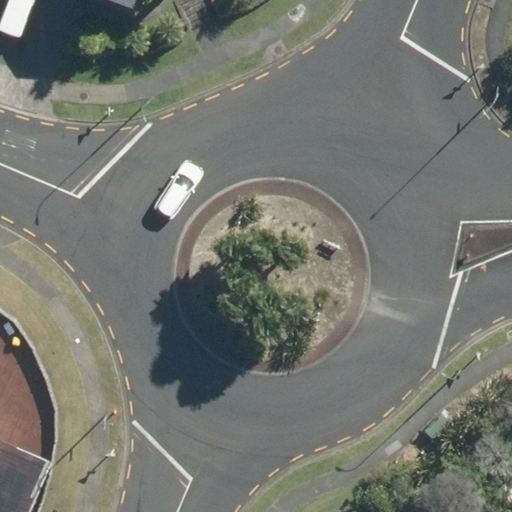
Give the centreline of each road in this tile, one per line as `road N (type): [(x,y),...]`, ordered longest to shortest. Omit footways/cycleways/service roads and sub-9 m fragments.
road 1 (residential): [(400,315),(379,355),(347,386),(306,404),(261,407),(218,396)]
road 2 (residential): [(218,396),(183,372),(158,338),(144,298),(145,256),(158,216)]
road 3 (residential): [(158,216),(216,160),(255,148),(295,148),(334,161)]
road 4 (residential): [(405,0),(334,161)]
road 5 (residential): [(158,216),(0,150)]
road 6 (residential): [(171,511),(218,396)]
road 7 (residential): [(389,215),(511,216)]
